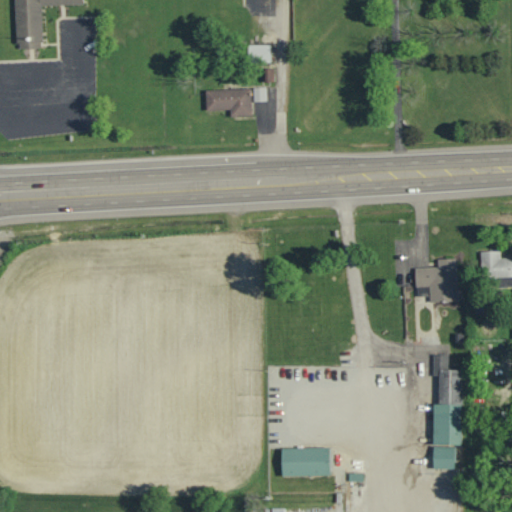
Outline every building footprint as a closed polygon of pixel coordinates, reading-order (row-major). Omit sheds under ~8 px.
[(14,0),(17,43),(19,43),(39,42),(42,42),(40,6),(83,3),(82,0),(14,0)] [(272,45),(251,45),(251,63),(273,62),(272,45)] [(252,89),(207,90),(208,110),(232,110),(232,116),(253,116),(252,89)] [(511,257),(502,258),(502,251),(484,252),(484,278),(511,277),(511,257)] [(459,259),(440,260),(440,267),(417,269),(418,287),(431,286),(432,302),(461,301),(459,259)] [(465,370),(450,369),(451,355),(436,354),(436,376),(442,376),(442,405),(437,404),(436,444),(463,445),(465,370)] [(457,469),(457,447),(436,447),(435,468),(457,469)] [(332,448),(284,449),(284,477),(332,476),(332,448)]
